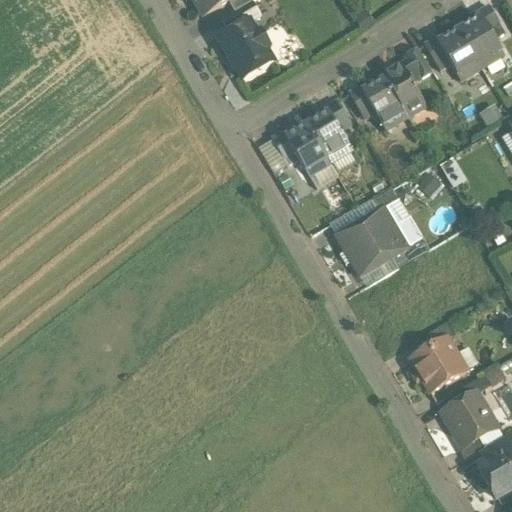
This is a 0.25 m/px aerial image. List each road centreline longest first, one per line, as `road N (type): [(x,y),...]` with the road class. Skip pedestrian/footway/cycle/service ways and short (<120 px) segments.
road 1 (residential): [(456,511),(232,136)]
road 2 (residential): [(448,0),(232,136)]
road 3 (residential): [(232,136),(152,0)]
